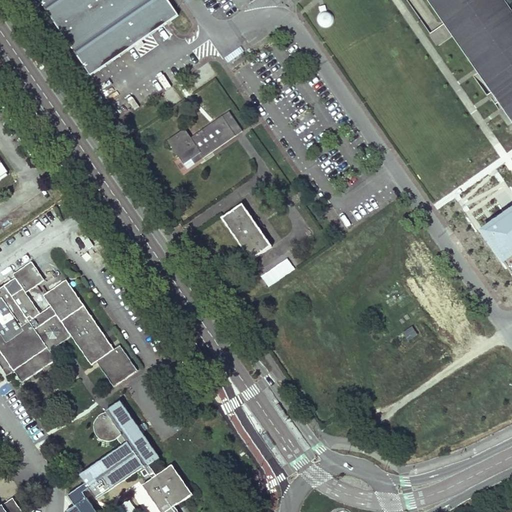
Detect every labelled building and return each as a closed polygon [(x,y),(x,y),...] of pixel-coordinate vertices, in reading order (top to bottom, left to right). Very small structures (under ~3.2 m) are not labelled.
[(38,0),(91,75),(178,14),(168,0),(38,0)] [(511,0),(428,0),(444,23),(453,36),(475,68),(511,121),(511,0)] [(319,6),(320,12),(318,15),(317,17),(317,20),(318,23),(319,25),(322,27),(326,27),(329,26),(331,24),(333,20),(333,17),(331,14),(329,12),(327,11),(325,5),(324,5),(322,6),(319,6)] [(236,135),(242,131),(229,111),(222,116),(236,135)] [(203,158),(236,135),(222,116),(191,138),(185,129),(168,141),(178,157),(184,164),(200,153),(203,158)] [(203,158),(200,153),(184,164),(187,169),(203,158)] [(242,204),(222,218),(251,260),(271,246),(260,230),(254,221),(242,204)] [(511,211),(500,220),(482,232),(511,275),(511,211)] [(261,276),(268,285),(293,268),(286,259),(261,276)] [(60,344),(71,336),(91,365),(96,362),(98,365),(114,387),(137,371),(120,345),(114,350),(65,280),(43,296),(51,307),(40,314),(26,294),(44,281),(31,262),(13,275),(15,278),(0,288),(0,365),(7,376),(14,371),(22,383),(32,376),(55,362),(49,351),(60,344)] [(414,328),(403,332),(406,341),(418,337),(414,328)] [(178,511),(174,507),(192,494),(172,465),(156,476),(149,466),(160,458),(120,401),(105,411),(106,413),(103,413),(100,415),(96,418),(94,422),(93,426),(94,431),(95,435),(98,438),(101,441),(105,442),(110,442),(114,441),(117,439),(122,446),(79,476),(96,500),(144,467),(146,469),(141,473),(145,478),(150,475),(153,479),(143,486),(160,511),(178,511)] [(0,511),(21,511),(14,499),(0,507),(0,511)]
